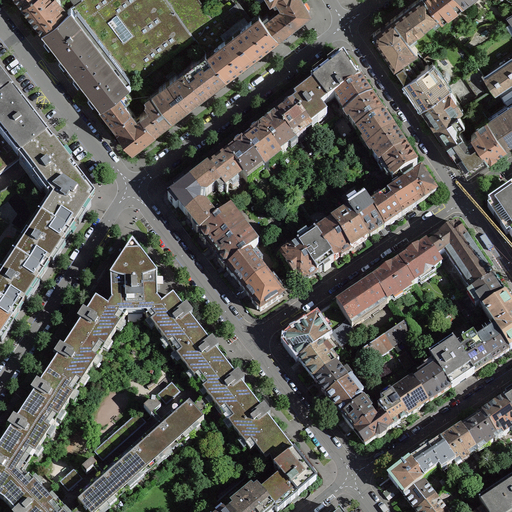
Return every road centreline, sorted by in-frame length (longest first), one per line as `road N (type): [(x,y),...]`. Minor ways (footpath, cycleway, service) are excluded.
road 1 (residential): [(131,187),(345,23)]
road 2 (residential): [(462,196),(249,342)]
road 3 (residential): [(0,385),(131,187)]
road 4 (residential): [(0,23),(131,187)]
road 5 (residential): [(462,196),(345,23)]
road 6 (residential): [(131,187),(249,342)]
road 7 (residential): [(350,475),(511,370)]
road 8 (residential): [(249,342),(350,475)]
